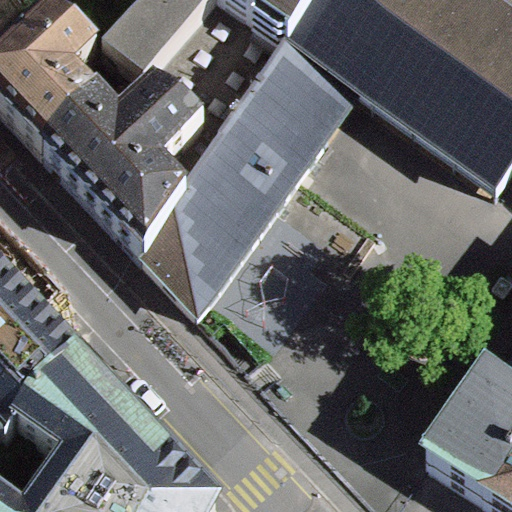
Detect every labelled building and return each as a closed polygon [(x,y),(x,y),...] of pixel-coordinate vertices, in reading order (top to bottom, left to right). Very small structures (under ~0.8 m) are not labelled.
[(145,98),(215,12),(199,0),(164,0),(102,68),(145,98)] [(257,102),(329,0),(224,0),(215,12),(145,98),(155,105),(220,153),(257,102)] [(199,0),(215,12),(224,0),(199,0)] [(426,472),(488,511),(511,511),(511,36),(460,0),(329,0),(257,102),(325,150),(357,105),(496,205),(511,181),(511,404),(486,387),(426,472)] [(47,28),(0,71),(0,118),(43,164),(94,115),(69,91),(96,65),(47,28)] [(142,268),(142,269),(149,276),(198,328),(325,150),(257,102),(220,153),(142,268)] [(94,115),(43,164),(63,186),(142,269),(142,268),(220,153),(155,105),(118,140),(94,115)] [(76,375),(76,374),(3,297),(0,293),(0,453),(3,457),(76,375)] [(0,461),(0,511),(206,511),(99,398),(76,374),(76,375),(3,457),(0,461)]
